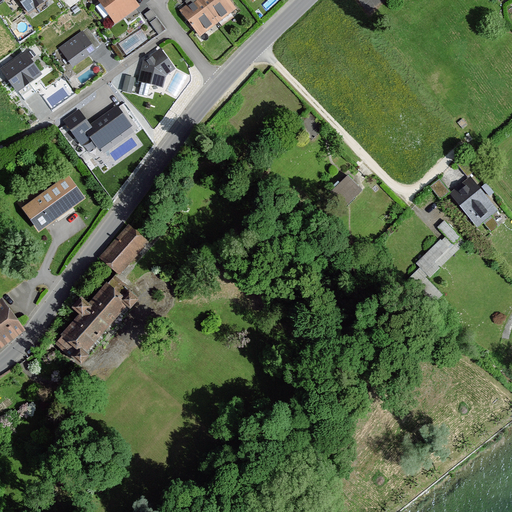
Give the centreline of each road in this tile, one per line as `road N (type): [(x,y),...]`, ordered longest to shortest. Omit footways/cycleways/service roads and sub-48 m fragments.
road 1 (tertiary): [(0,364),(218,88)]
road 2 (residential): [(35,131),(174,29)]
road 3 (tertiary): [(218,88),(306,0)]
